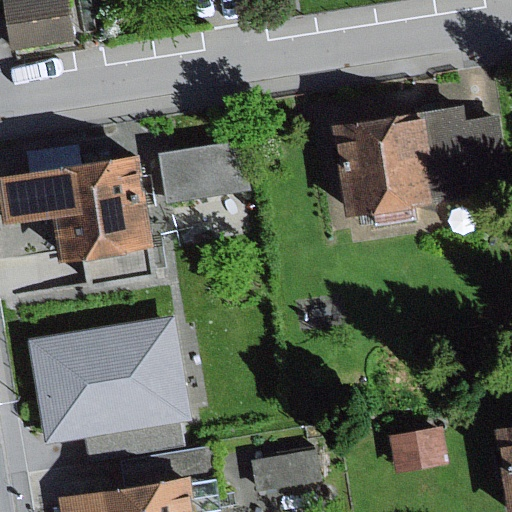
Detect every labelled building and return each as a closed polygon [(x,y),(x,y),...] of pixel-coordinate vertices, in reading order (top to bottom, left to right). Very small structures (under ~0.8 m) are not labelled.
[(71,0),(28,0),(8,3),(16,54),(79,44),(71,0)] [(468,110),(434,116),(447,205),(509,196),(497,122),(470,127),(468,110)] [(434,116),(341,130),(354,219),(447,205),(434,116)] [(31,174),(6,178),(13,226),(59,219),(66,266),(162,251),(147,155),(84,165),(81,146),(28,154),(31,174)] [(246,146),(164,159),(172,205),(253,192),(246,146)] [(182,318),(35,342),(50,435),(87,429),(184,413),(198,411),(182,318)] [(184,413),(87,429),(92,462),(190,447),(184,413)] [(445,428),(394,438),(401,475),(452,465),(445,428)] [(123,463),(128,489),(200,477),(220,473),(216,447),(123,463)] [(327,484),(322,452),(259,463),(265,494),(327,484)] [(128,489),(63,499),(64,511),(205,511),(200,477),(128,489)]
